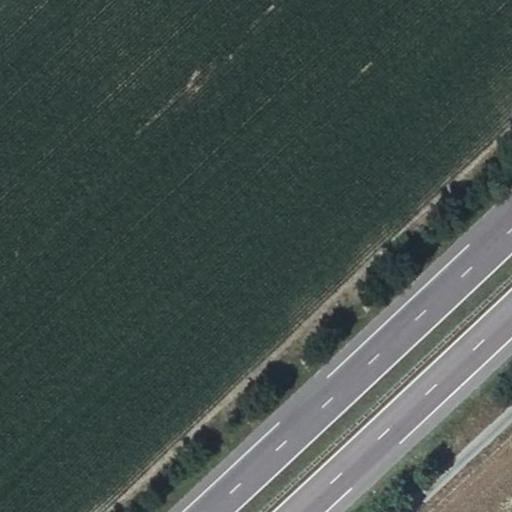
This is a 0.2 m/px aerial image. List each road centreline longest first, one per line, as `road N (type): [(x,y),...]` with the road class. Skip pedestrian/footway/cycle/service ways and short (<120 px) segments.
road 1 (track): [(117,511),(511,137)]
road 2 (motorway): [(511,230),(211,511)]
road 3 (motorway): [(299,511),(511,313)]
road 4 (unclassified): [(391,511),(511,398)]
